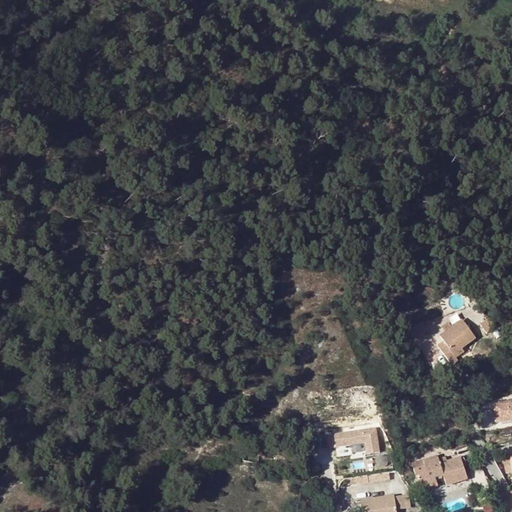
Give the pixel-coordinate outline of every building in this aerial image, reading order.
[(475,338),(462,320),(440,336),(447,346),(440,350),(451,366),(458,362),(455,358),(452,354),(461,347),(475,338)] [(461,347),(452,354),(455,358),(464,352),(461,347)] [(511,401),(496,405),(500,425),(511,422),(511,401)] [(329,432),(330,447),(367,445),(368,455),(383,454),(381,428),(329,432)] [(462,435),(446,438),(448,451),(465,447),(462,435)] [(256,462),(258,455),(244,452),(242,459),(256,462)] [(424,467),(413,471),(420,492),(437,487),(434,479),(442,476),(445,486),(467,479),(460,458),(446,463),(445,458),(438,460),(437,459),(432,460),(431,458),(422,461),(424,467)] [(422,461),(411,465),(413,471),(424,467),(422,461)] [(357,511),(387,511),(392,511),(389,498),(356,504),(357,511)]
